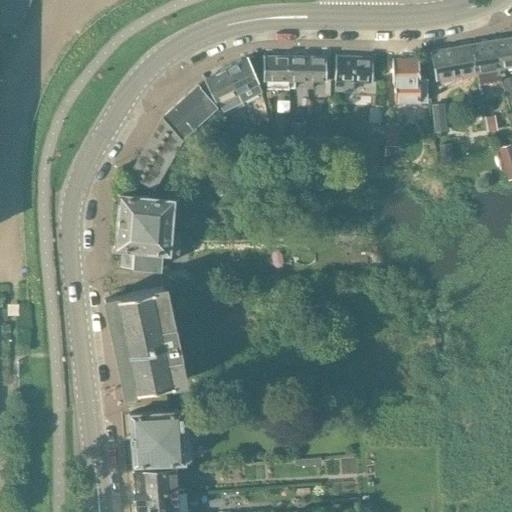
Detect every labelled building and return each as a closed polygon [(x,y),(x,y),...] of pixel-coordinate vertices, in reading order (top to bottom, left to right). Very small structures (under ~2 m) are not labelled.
[(0,0),(0,31),(18,32),(29,0),(0,0)] [(511,36),(492,41),(496,67),(498,76),(503,75),(502,66),(511,64),(511,36)] [(492,41),(472,44),(476,71),(478,80),(479,86),(499,82),(498,76),(496,67),(492,41)] [(451,48),(430,52),(433,69),(436,83),(436,87),(442,86),(440,77),(456,75),(476,71),(472,44),(451,48)] [(272,79),(288,79),(288,55),(262,55),(262,79),(266,79),(266,88),(272,88),(272,79)] [(293,79),(306,79),(306,55),(288,55),(288,79),(288,88),(293,88),(293,79)] [(306,55),(306,79),(306,88),(312,88),(312,79),(324,79),(325,56),(306,55)] [(333,89),(351,90),(352,80),(370,81),(372,57),(334,56),(333,79),(334,79),(333,89)] [(245,57),(224,68),(237,92),(243,103),(260,94),(255,83),(255,82),(245,57)] [(391,82),(418,82),(418,58),(391,59),(391,82)] [(237,92),(224,68),(204,78),(216,102),(217,102),(221,110),(226,107),(222,99),(237,92)] [(511,74),(500,78),(508,102),(511,100),(511,74)] [(196,85),(160,117),(179,138),(215,106),(196,85)] [(441,103),(431,104),(434,132),(444,131),(441,103)] [(493,115),(484,117),(487,130),(496,129),(493,115)] [(179,138),(160,117),(160,118),(129,173),(152,186),(179,138),(179,139),(179,138)] [(260,120),(252,124),(257,136),(260,135),(266,131),(263,125),(260,120)] [(234,127),(242,138),(250,133),(242,121),(234,127)] [(273,125),(273,137),(285,137),(285,122),(274,122),(273,125)] [(291,123),(290,147),(304,147),(304,139),(305,139),(305,137),(305,123),(291,123)] [(383,123),(383,145),(397,145),(397,143),(397,123),(383,123)] [(305,153),(305,157),(323,157),(323,137),(305,137),(305,139),(305,153)] [(353,143),(341,143),(341,155),(353,155),(353,143)] [(511,152),(511,149),(498,153),(503,167),(504,166),(511,163),(511,152)] [(118,193),(115,225),(169,229),(172,197),(118,193)] [(115,225),(113,247),(123,248),(122,265),(158,268),(160,251),(167,252),(167,251),(178,252),(179,229),(169,229),(154,228),(115,225)] [(103,299),(123,393),(182,381),(162,286),(103,299)] [(173,410),(127,413),(131,465),(182,461),(187,461),(190,457),(189,441),(185,439),(184,426),(180,426),(178,409),(173,410)] [(320,457),(294,459),(294,465),(304,466),(311,466),(320,463),(320,457)] [(132,471),(133,489),(134,489),(139,488),(140,492),(139,492),(140,494),(142,494),(142,497),(146,496),(146,491),(176,489),(174,468),(132,471)] [(133,489),(134,511),(177,511),(176,489),(146,491),(146,496),(142,497),(142,494),(140,494),(139,492),(140,492),(139,488),(134,489),(133,489)]
